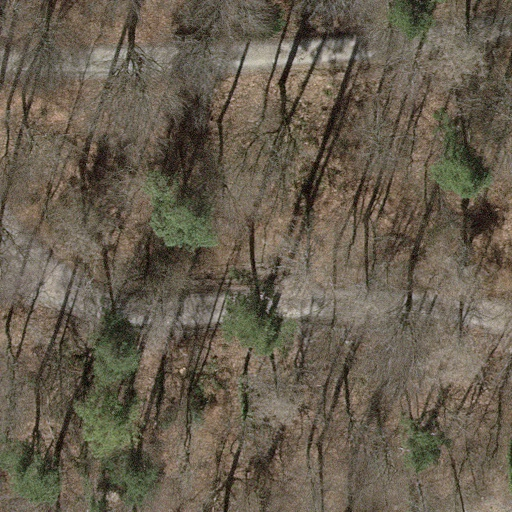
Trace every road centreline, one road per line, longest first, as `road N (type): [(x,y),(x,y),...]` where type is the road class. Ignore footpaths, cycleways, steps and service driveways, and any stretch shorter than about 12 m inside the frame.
road 1 (track): [(511,321),(426,305),(316,299),(184,314),(118,310),(44,280),(0,219)]
road 2 (track): [(511,29),(377,50),(0,59)]
